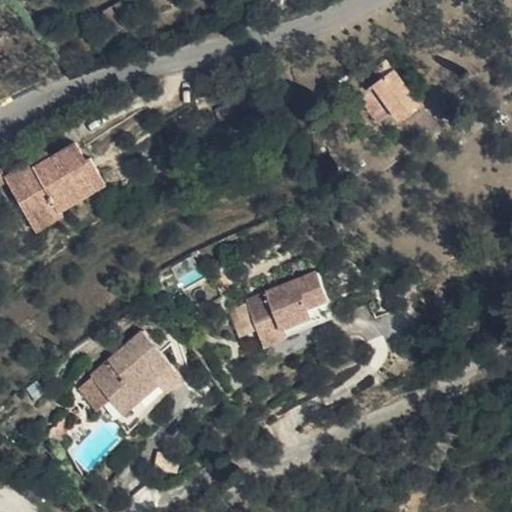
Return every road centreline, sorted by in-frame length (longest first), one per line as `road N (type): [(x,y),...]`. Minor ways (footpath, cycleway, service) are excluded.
road 1 (tertiary): [(0,130),(118,74),(272,40),(363,0)]
road 2 (unclassified): [(511,342),(476,371),(297,453),(210,511)]
